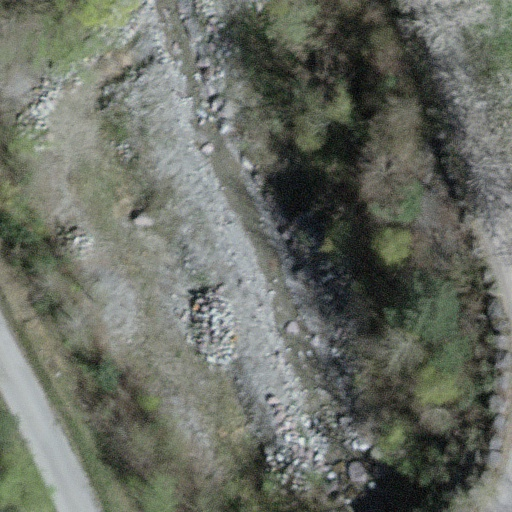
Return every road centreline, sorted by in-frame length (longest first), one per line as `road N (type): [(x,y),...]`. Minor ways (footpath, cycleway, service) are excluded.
road 1 (track): [(511,266),(421,0)]
road 2 (unclassified): [(82,511),(0,345)]
